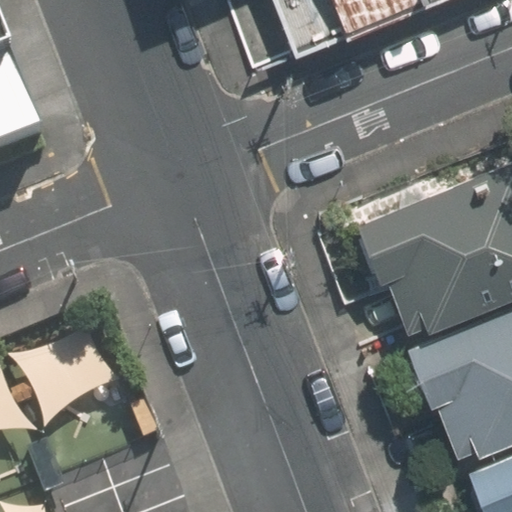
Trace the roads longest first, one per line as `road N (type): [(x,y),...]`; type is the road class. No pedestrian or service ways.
road 1 (residential): [(511,50),(181,181)]
road 2 (residential): [(181,181),(306,511)]
road 3 (residential): [(181,181),(0,250)]
road 4 (residential): [(113,0),(181,181)]
